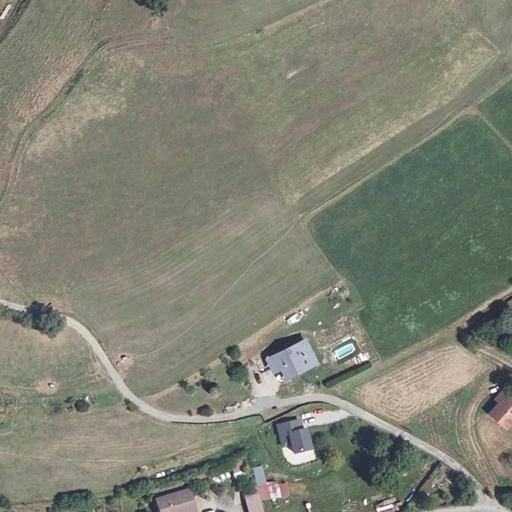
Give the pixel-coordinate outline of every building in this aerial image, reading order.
[(349,342),(332,351),(336,359),(354,350),(349,342)] [(288,366),(292,375),(318,364),(309,343),(272,360),(276,371),(283,368),(288,366)] [(357,367),(364,364),(360,355),(353,358),(357,367)] [(288,366),(283,368),(287,378),(292,375),(288,366)] [(511,391),(504,385),(496,393),(500,396),(496,400),(487,411),(503,425),(511,414),(511,391)] [(291,456),(311,453),(308,428),(302,429),(300,420),(277,423),(280,449),(290,448),(291,456)] [(418,475),(428,457),(417,451),(407,469),(418,475)] [(255,487),(244,489),(247,511),(263,511),(262,501),(289,497),(286,481),(265,485),(262,466),(252,468),(255,487)] [(243,478),(244,470),(234,468),(232,476),(243,478)] [(158,499),(162,511),(191,511),(198,510),(191,488),(158,499)]
